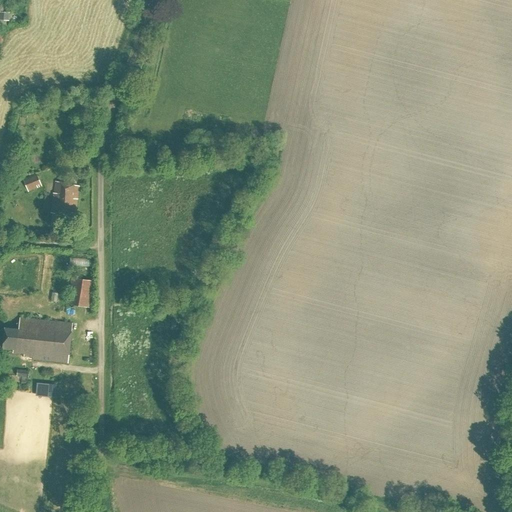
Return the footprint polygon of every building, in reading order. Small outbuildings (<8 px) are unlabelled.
[(41,186),(36,173),(22,179),(28,192),(41,186)] [(55,183),(51,213),(69,216),(70,212),(75,213),(79,187),(55,183)] [(67,258),(68,266),(89,265),(89,257),(67,258)] [(70,280),(66,306),(90,309),(94,283),(70,280)] [(2,349),(13,350),(13,354),(24,355),(23,359),(69,364),(73,326),(20,320),(19,331),(5,329),(2,349)] [(29,371),(17,370),(16,377),(28,378),(29,371)] [(53,395),(53,380),(35,380),(35,395),(53,395)]
